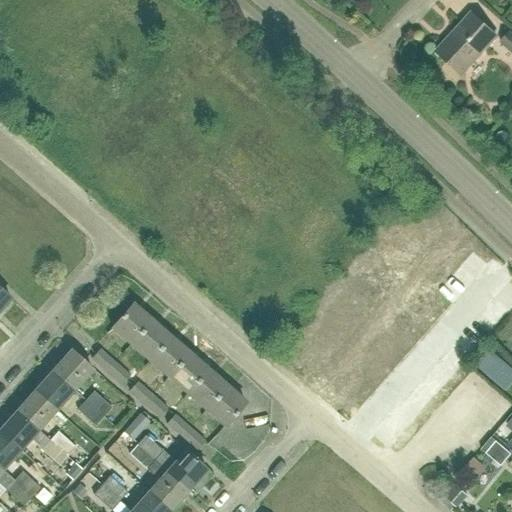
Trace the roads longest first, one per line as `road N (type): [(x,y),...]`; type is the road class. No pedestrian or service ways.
road 1 (residential): [(313,411),(116,245)]
road 2 (tertiary): [(511,225),(354,78)]
road 3 (residential): [(0,378),(116,245)]
road 4 (residential): [(116,245),(0,141)]
road 5 (residential): [(426,511),(313,411)]
road 6 (residential): [(223,511),(313,411)]
